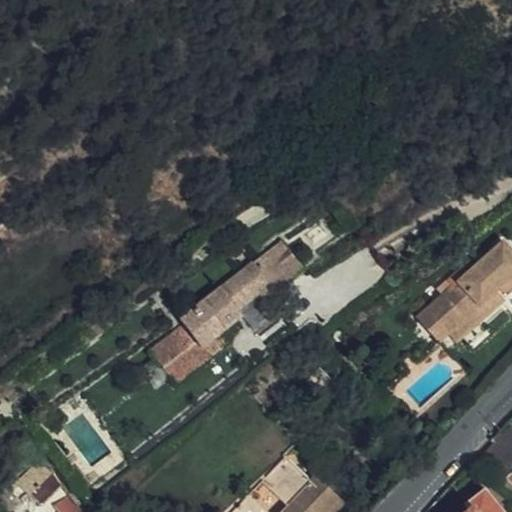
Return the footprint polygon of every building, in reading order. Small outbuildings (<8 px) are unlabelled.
[(499,241),(511,254),(511,231),(510,230),(499,241)] [(432,310),(453,330),(460,337),(511,284),(511,254),(499,241),(474,267),(467,261),(446,282),(452,290),(432,310)] [(254,261),(274,285),(297,266),(277,242),(254,261)] [(264,293),(274,285),(254,261),(245,269),(241,266),(181,314),(185,319),(203,340),(221,326),(256,299),(249,291),(257,285),(264,293)] [(441,342),(453,330),(432,310),(420,321),(441,342)] [(203,340),(185,319),(175,326),(201,360),(211,350),(203,340)] [(183,374),(189,370),(201,360),(175,326),(157,342),(183,374)] [(229,336),(221,326),(203,340),(211,350),(229,336)] [(381,457),(393,447),(382,435),(369,444),(381,457)] [(59,482),(38,452),(12,478),(40,504),(59,482)] [(226,511),(324,511),(338,498),(315,474),(304,483),(281,460),(258,483),(276,504),(266,511),(259,511),(244,496),(226,511)] [(503,511),(482,486),(463,502),(469,508),(463,511),(503,511)] [(79,511),(67,494),(55,503),(59,511),(58,511),(79,511)] [(324,511),(333,511),(343,503),(338,498),(324,511)]
